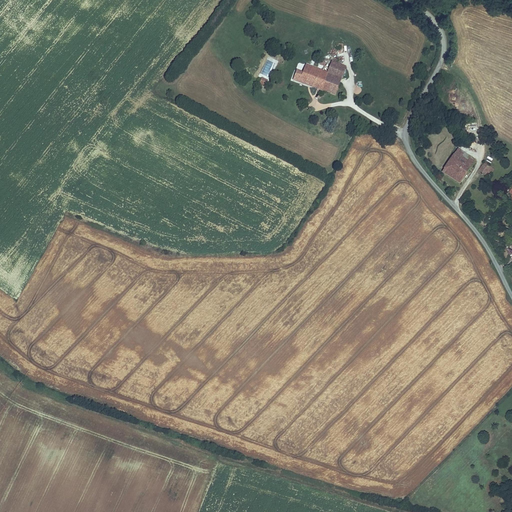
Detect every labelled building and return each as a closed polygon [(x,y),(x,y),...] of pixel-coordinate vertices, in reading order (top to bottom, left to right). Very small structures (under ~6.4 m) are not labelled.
[(338,79),(310,67),(307,76),(302,74),(300,78),(318,85),(316,88),(347,100),(358,72),(343,66),(338,79)] [(268,80),(262,77),(259,85),(265,88),(268,80)] [(299,81),(316,88),(318,85),(300,78),(299,81)] [(458,146),(441,170),(458,183),(476,161),(458,146)] [(485,161),(484,163),(489,167),(487,170),(490,173),(494,169),(485,161)] [(489,167),(484,163),(479,170),(487,176),(490,173),(487,170),(489,167)]
